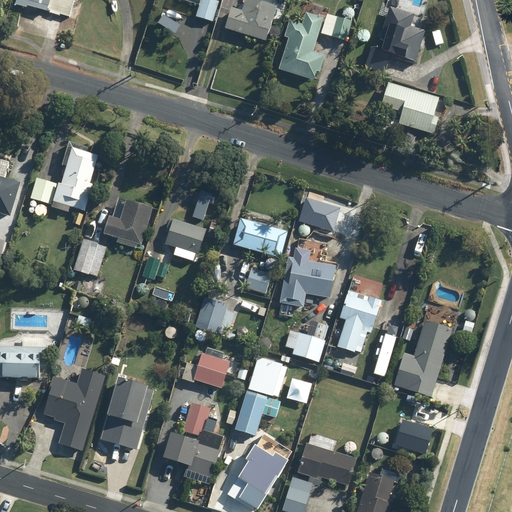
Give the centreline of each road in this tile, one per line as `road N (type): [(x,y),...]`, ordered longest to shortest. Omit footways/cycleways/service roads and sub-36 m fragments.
road 1 (tertiary): [(0,61),(511,218)]
road 2 (tertiary): [(450,511),(511,308)]
